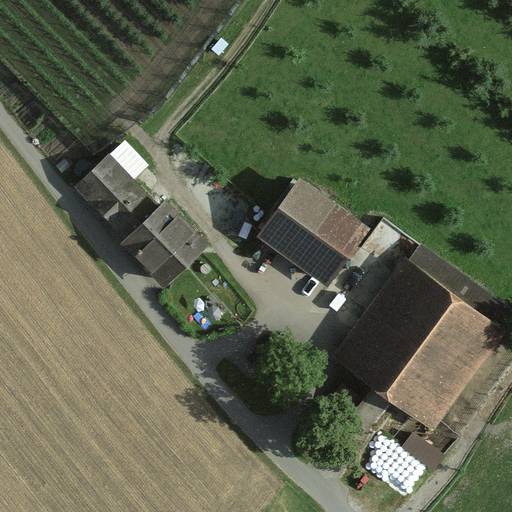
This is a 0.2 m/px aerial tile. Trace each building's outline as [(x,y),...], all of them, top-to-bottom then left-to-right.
[(163,288),(205,248),(162,202),(152,212),(105,162),(80,186),(130,239),(123,246),(163,288)] [(362,231),(292,184),(254,240),(324,287),(362,231)] [(393,264),(414,237),(385,214),(364,241),(393,264)] [(511,318),(413,247),(346,340),(443,410),(511,318)] [(449,463),(448,436),(410,437),(410,439),(370,441),(371,477),(421,476),(421,464),(449,463)]
